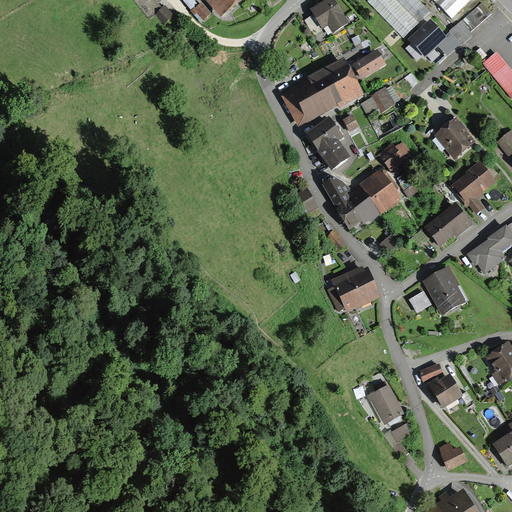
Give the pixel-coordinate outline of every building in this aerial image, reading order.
[(206,0),(211,6),(220,17),(232,7),(240,0),(206,0)] [(335,0),(325,0),(311,10),(314,15),(323,29),(328,26),(333,34),(350,23),(335,0)] [(431,12),(419,0),(371,0),(369,3),(404,39),(431,12)] [(470,0),(432,0),(450,19),(470,0)] [(202,3),(193,11),(203,22),(212,14),(202,3)] [(453,33),(465,46),(474,38),(472,36),(493,16),(483,5),(453,33)] [(323,29),(314,15),(305,20),(315,35),(323,29)] [(446,37),(431,21),(410,40),(426,58),(439,46),(448,56),(460,44),(450,33),(446,37)] [(359,36),(352,39),(355,46),(362,42),(359,36)] [(378,49),(353,64),(362,78),(386,64),(378,49)] [(511,70),(498,53),(484,64),(511,99),(511,98),(511,70)] [(307,84),(282,96),(299,127),(339,106),(340,108),(364,95),(359,86),(352,72),(344,57),(307,76),(310,82),(307,84)] [(386,88),(372,95),(382,113),(396,105),(386,88)] [(352,115),(343,120),(350,131),(359,126),(352,115)] [(306,133),(319,151),(337,138),(339,140),(344,137),(329,116),(306,133)] [(456,117),(435,134),(455,159),(476,142),(456,117)] [(511,159),(511,130),(497,142),(511,160),(511,159)] [(318,151),(331,170),(351,157),(339,140),(337,138),(319,151),(318,151)] [(394,143),(379,153),(393,172),(415,157),(404,141),(397,146),(394,143)] [(468,174),(452,186),(467,207),(470,205),(476,214),(484,208),(477,199),(484,193),(484,192),(496,182),(480,160),(466,171),(468,174)] [(402,200),(381,170),(360,184),(361,186),(381,215),(402,200)] [(326,181),(322,184),(337,208),(354,206),(348,194),(351,189),(342,181),(336,177),(333,177),(329,176),(325,179),(326,181)] [(415,182),(403,191),(409,198),(420,189),(415,182)] [(381,215),(361,186),(348,194),(354,206),(363,221),(364,224),(371,219),(372,220),(381,215)] [(307,188),(297,194),(308,214),(319,207),(307,188)] [(458,203),(425,227),(440,246),(455,234),(457,236),(474,224),(458,203)] [(336,209),(350,230),(363,221),(354,206),(337,208),(336,209)] [(487,240),(468,254),(475,265),(478,264),(484,273),(505,259),(501,253),(511,245),(511,232),(507,226),(506,225),(486,239),(487,240)] [(384,263),(401,245),(382,228),(366,246),(384,263)] [(336,230),(326,238),(337,251),(345,244),(339,237),(340,235),(336,230)] [(363,265),(332,280),(334,285),(326,289),(338,312),(345,309),(347,311),(355,308),(356,309),(383,296),(370,270),(366,272),(363,265)] [(449,266),(423,281),(428,289),(436,302),(441,314),(465,301),(457,286),(459,285),(449,266)] [(436,302),(428,289),(410,300),(417,313),(436,302)] [(511,346),(508,340),(484,355),(495,372),(492,374),(499,386),(511,377),(511,346)] [(440,363),(419,372),(424,384),(445,375),(440,363)] [(438,377),(428,383),(443,408),(463,396),(451,373),(439,380),(438,377)] [(370,402),(372,401),(384,424),(404,414),(389,385),(374,392),(373,391),(366,395),(370,402)] [(414,434),(407,423),(392,432),(391,430),(384,436),(408,468),(416,462),(401,442),(414,434)] [(501,441),(494,446),(508,468),(511,466),(511,424),(496,434),(501,441)] [(450,443),(440,448),(450,469),(466,461),(460,447),(454,450),(450,443)] [(465,511),(474,506),(463,489),(450,497),(446,491),(438,496),(441,501),(423,511),(465,511)]
